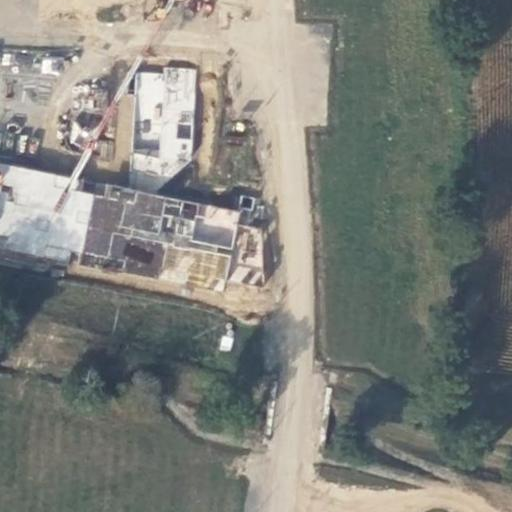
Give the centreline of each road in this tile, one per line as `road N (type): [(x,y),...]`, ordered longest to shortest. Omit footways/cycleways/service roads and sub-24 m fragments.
road 1 (residential): [(278,48),(305,354),(279,511)]
road 2 (residential): [(0,32),(278,48)]
